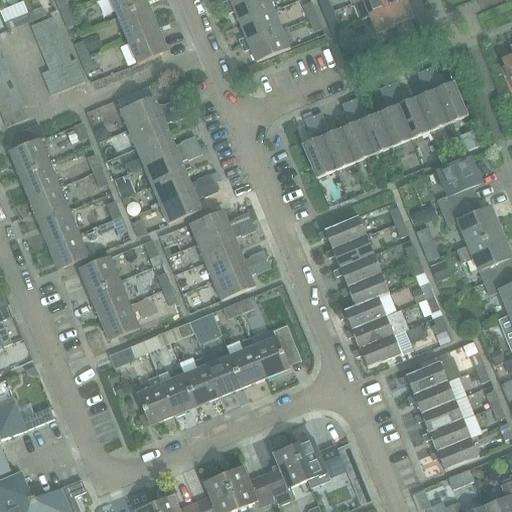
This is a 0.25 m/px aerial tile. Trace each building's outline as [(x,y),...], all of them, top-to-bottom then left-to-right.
[(55,0),(62,14),(71,11),(66,0),(55,0)] [(110,0),(118,19),(148,6),(145,0),(110,0)] [(224,4),(226,10),(250,0),(230,0),(231,1),(224,4)] [(275,12),(269,0),(250,0),(226,10),(228,16),(235,13),(241,26),(275,12)] [(332,10),(327,0),(318,0),(324,13),(332,10)] [(360,22),(370,18),(407,2),(406,0),(365,0),(363,1),(353,5),(360,22)] [(415,28),(412,21),(414,20),(407,2),(370,18),(377,35),(396,27),(399,35),(415,28)] [(303,7),(308,20),(317,17),(312,3),(303,7)] [(148,6),(118,19),(128,42),(158,30),(148,6)] [(43,8),(28,14),(32,23),(47,17),(43,8)] [(77,26),(71,11),(62,14),(68,30),(77,26)] [(275,12),(241,26),(246,39),(239,42),(241,48),(282,31),(275,12)] [(32,23),(28,14),(13,20),(17,29),(32,23)] [(327,20),(332,33),(340,30),(335,16),(327,20)] [(323,30),(317,17),(308,20),(314,34),(323,30)] [(54,19),(32,28),(36,39),(58,30),(54,19)] [(41,50),(63,41),(58,30),(36,39),(41,50)] [(168,53),(158,30),(128,42),(138,66),(168,53)] [(332,33),(338,47),(346,44),(340,30),(332,33)] [(290,51),(282,31),(241,48),(244,54),(251,51),(257,64),(290,51)] [(63,41),(41,50),(45,61),(67,52),(63,41)] [(81,61),(90,58),(84,43),(75,46),(81,61)] [(511,46),(511,47),(511,50),(511,57),(502,61),(511,85),(511,46)] [(45,61),(50,72),(50,73),(54,71),(65,66),(72,63),(67,52),(45,61)] [(96,73),(90,58),(81,61),(87,76),(96,73)] [(65,66),(74,88),(85,84),(76,62),(72,63),(65,66)] [(0,80),(11,76),(6,65),(0,67),(0,80)] [(54,71),(63,93),(74,88),(65,66),(54,71)] [(427,72),(449,126),(469,118),(455,84),(443,89),(440,83),(442,82),(436,68),(427,72)] [(50,73),(50,72),(42,75),(52,97),(63,93),(54,71),(50,73)] [(430,133),(449,126),(427,72),(418,76),(424,90),(425,89),(428,95),(416,100),(430,133)] [(0,93),(15,87),(11,76),(0,80),(0,93)] [(398,84),(389,87),(411,141),(430,133),(416,100),(405,104),(402,98),(404,98),(398,84)] [(0,106),(20,98),(15,87),(0,93),(0,106)] [(393,149),(411,141),(389,87),(380,91),(386,105),(387,105),(390,111),(379,115),(393,149)] [(0,112),(3,118),(25,109),(20,98),(0,106),(0,112)] [(121,113),(129,132),(183,110),(179,101),(165,107),(166,108),(160,110),(155,99),(121,113)] [(360,99),(351,103),(374,157),(393,149),(379,115),(367,120),(365,114),(366,113),(360,99)] [(355,165),(374,157),(351,103),(342,107),(348,121),(350,120),(352,126),(341,131),(355,165)] [(29,120),(25,109),(3,118),(7,129),(29,120)] [(183,110),(129,132),(137,151),(171,137),(166,126),(172,123),(173,125),(187,119),(183,110)] [(323,115),(314,119),(336,172),(355,165),(341,131),(330,136),(327,130),(328,129),(323,115)] [(317,180),(336,172),(314,119),(305,122),(311,136),(312,136),(314,142),(303,147),(317,180)] [(89,140),(83,124),(74,128),(80,143),(89,140)] [(11,154),(20,178),(50,166),(41,143),(45,141),(39,127),(14,138),(19,151),(11,154)] [(145,169),(199,147),(195,139),(181,144),(181,146),(175,148),(171,137),(137,151),(141,160),(125,167),(129,176),(145,169)] [(199,147),(145,169),(153,188),(187,174),(182,163),(188,161),(189,162),(203,156),(199,147)] [(87,160),(94,175),(102,171),(96,156),(87,160)] [(437,202),(443,215),(475,202),(470,190),(481,185),(471,160),(438,173),(448,198),(437,202)] [(60,189),(50,166),(20,178),(30,201),(60,189)] [(102,171),(94,175),(100,190),(108,186),(102,171)] [(153,188),(161,207),(215,185),(211,176),(197,182),(197,183),(191,186),(187,174),(153,188)] [(215,185),(161,207),(169,227),(202,213),(197,201),(203,198),(204,200),(218,194),(215,185)] [(30,201),(40,225),(70,212),(60,189),(30,201)] [(475,202),(443,215),(448,229),(459,224),(469,248),(501,235),(491,210),(480,214),(475,202)] [(107,207),(113,222),(121,218),(115,203),(107,207)] [(390,213),(395,226),(404,223),(398,209),(390,213)] [(40,225),(49,248),(79,236),(70,212),(40,225)] [(190,227),(198,246),(252,224),(248,215),(234,221),(235,222),(229,225),(224,213),(190,227)] [(121,218),(113,222),(119,237),(128,233),(121,218)] [(333,252),(367,238),(359,219),(318,235),(321,242),(328,239),(333,251),(333,252)] [(404,223),(395,226),(401,240),(409,236),(404,223)] [(252,224),(198,246),(206,265),(240,251),(235,240),(241,237),(242,239),(256,233),(252,224)] [(462,265),(474,261),(484,285),(511,273),(511,260),(501,235),(469,248),(457,252),(462,265)] [(89,260),(79,236),(49,248),(59,272),(89,260)] [(374,257),(367,238),(333,252),(333,251),(326,254),(328,261),(335,258),(341,270),(341,271),(374,257)] [(159,257),(153,242),(144,246),(150,261),(159,257)] [(405,251),(410,264),(419,261),(414,247),(405,251)] [(244,262),(240,251),(206,265),(214,284),(268,262),(264,253),(250,259),(250,260),(244,262)] [(341,271),(341,270),(334,273),(336,279),(343,277),(348,289),(348,290),(382,276),(374,257),(341,271)] [(81,272),(90,296),(120,283),(111,259),(81,272)] [(419,261),(410,264),(416,278),(425,274),(419,261)] [(271,271),(268,262),(214,284),(222,303),(256,289),(251,277),(257,275),(257,276),(271,271)] [(501,294),(510,317),(511,316),(511,273),(484,285),(489,298),(501,294)] [(157,278),(163,293),(172,290),(166,275),(157,278)] [(390,295),(382,276),(348,290),(348,289),(341,292),(344,298),(351,295),(356,308),(379,299),(379,300),(390,295)] [(90,296),(100,319),(130,307),(120,283),(90,296)] [(420,289),(426,302),(434,299),(429,285),(420,289)] [(172,290),(163,293),(169,308),(178,305),(172,290)] [(356,308),(338,316),(341,322),(347,319),(352,332),(353,332),(386,318),(386,319),(397,314),(390,295),(379,300),(379,299),(356,308)] [(434,299),(426,302),(431,316),(440,312),(434,299)] [(249,300),(236,305),(241,316),(254,311),(249,300)] [(0,314),(3,323),(4,323),(13,319),(6,301),(0,302),(0,314)] [(228,322),(241,316),(236,305),(223,311),(228,322)] [(140,331),(130,307),(100,319),(110,343),(140,331)] [(16,317),(24,336),(36,331),(28,312),(16,317)] [(397,314),(386,319),(386,318),(353,332),(352,332),(345,334),(348,341),(355,338),(360,351),(409,331),(401,313),(397,314)] [(448,331),(442,317),(433,321),(439,335),(448,331)] [(203,319),(190,325),(195,335),(208,330),(203,319)] [(0,377),(0,375),(0,350),(13,345),(4,323),(3,323),(0,324),(0,377)] [(182,341),(195,335),(190,325),(177,330),(182,341)] [(259,337),(250,341),(266,380),(290,371),(284,357),(297,352),(287,328),(273,333),(276,339),(263,345),(259,337)] [(409,332),(409,331),(360,351),(353,353),(356,360),(363,357),(368,371),(413,352),(406,333),(409,332)] [(16,365),(46,351),(38,334),(8,348),(16,365)] [(157,338),(144,344),(149,355),(162,349),(157,338)] [(230,358),(243,390),(266,380),(250,341),(241,345),(244,352),(230,358)] [(136,360),(149,355),(144,344),(109,358),(115,371),(137,362),(136,360)] [(471,359),(476,372),(485,369),(479,355),(471,359)] [(204,360),(220,399),(243,390),(230,358),(217,364),(214,356),(204,360)] [(194,361),(180,367),(185,377),(197,409),(220,399),(204,360),(195,364),(194,361)] [(414,397),(448,384),(440,364),(400,381),(402,387),(409,384),(414,397)] [(485,369),(476,372),(482,386),(490,382),(485,369)] [(168,375),(158,379),(175,418),(197,409),(185,377),(171,382),(168,375)] [(151,427),(175,418),(158,379),(149,382),(152,390),(138,396),(151,427)] [(4,383),(0,384),(0,398),(9,395),(4,383)] [(456,402),(448,384),(414,397),(407,400),(410,406),(417,403),(422,416),(456,402)] [(486,396),(492,410),(500,406),(495,393),(486,396)] [(0,442),(3,443),(27,433),(55,421),(48,404),(33,410),(35,416),(22,421),(13,399),(0,404),(0,442)] [(422,416),(415,419),(418,425),(425,422),(430,435),(463,421),(456,402),(422,416)] [(500,406),(492,410),(497,423),(506,420),(500,406)] [(430,435),(423,438),(425,444),(432,441),(437,453),(438,454),(471,440),(463,421),(430,435)] [(511,439),(511,435),(508,425),(499,429),(505,442),(511,439)] [(446,473),(479,460),(471,440),(438,454),(437,453),(430,456),(433,463),(440,460),(446,473)] [(294,449),(308,483),(327,475),(329,481),(346,474),(335,448),(319,455),(313,441),(294,449)] [(1,448),(0,447),(0,476),(11,472),(1,448)] [(265,477),(275,503),(278,508),(294,502),(289,490),(308,483),(294,449),(277,455),(276,453),(274,455),(279,467),(273,469),(275,473),(265,477)] [(275,503),(265,477),(250,483),(244,469),(224,477),(238,511),(257,504),(259,509),(275,503)] [(11,511),(30,504),(32,499),(22,474),(0,483),(0,511),(11,511)] [(236,511),(238,511),(224,477),(208,484),(207,482),(204,483),(211,500),(195,506),(197,511),(236,511)] [(37,501),(35,506),(37,511),(79,511),(74,499),(87,494),(82,482),(37,501)] [(506,500),(485,509),(486,511),(511,511),(511,484),(502,489),(506,500)] [(367,488),(356,493),(362,508),(373,503),(367,488)] [(180,511),(174,498),(155,506),(157,511),(197,511),(195,506),(180,511)]
